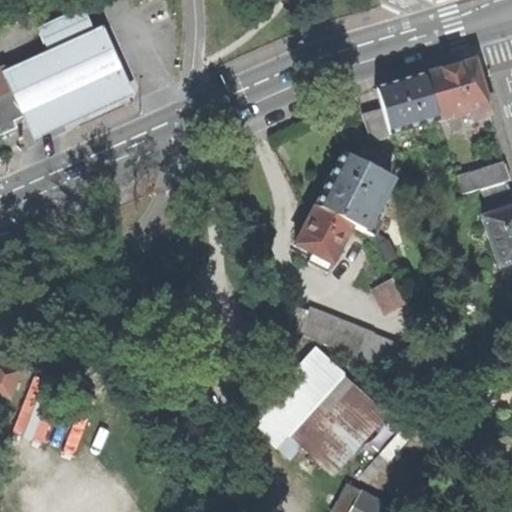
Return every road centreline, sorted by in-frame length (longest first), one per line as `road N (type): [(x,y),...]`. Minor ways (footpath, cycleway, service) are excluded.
road 1 (secondary): [(0,207),(310,67),(491,14)]
road 2 (unknown): [(242,97),(274,190),(288,268),(322,294),(412,336)]
